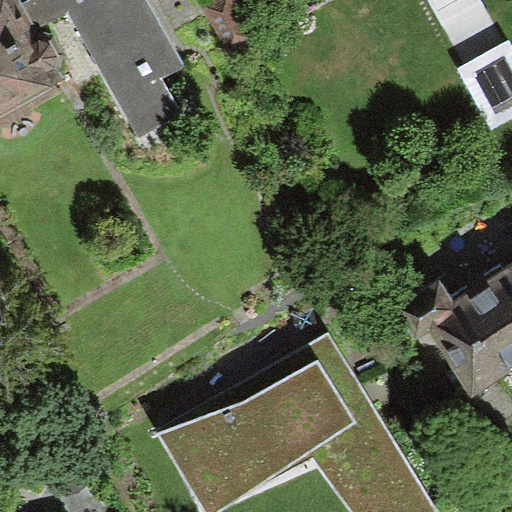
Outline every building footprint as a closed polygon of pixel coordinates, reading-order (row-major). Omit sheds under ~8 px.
[(188,119),(131,0),(57,0),(127,148),(188,119)] [(0,29),(0,128),(38,111),(0,29)] [(511,47),(509,42),(460,68),(495,132),(511,122),(511,47)] [(511,408),(511,269),(405,335),(467,436),(511,408)] [(335,511),(415,511),(303,329),(147,424),(200,511),(255,511),(314,476),(335,511)]
